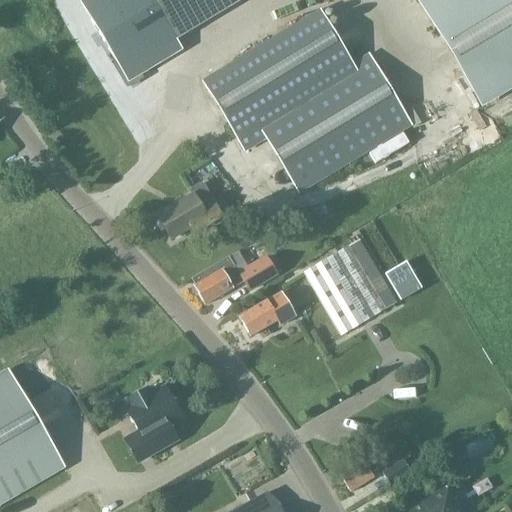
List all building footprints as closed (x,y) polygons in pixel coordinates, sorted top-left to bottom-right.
[(86,0),(80,4),(123,74),(128,82),(180,50),(174,40),(176,39),(155,5),(151,0),(86,0)] [(151,0),(155,5),(176,39),(240,0),(151,0)] [(511,0),(417,0),(481,107),(511,88),(511,0)] [(319,9),(201,82),(234,135),(256,122),(299,192),(412,124),(368,53),(352,63),(319,9)] [(222,216),(205,188),(156,217),(170,240),(189,229),(192,234),(222,216)] [(340,337),(384,310),(348,248),(303,273),(340,337)] [(277,274),(267,256),(247,267),(238,252),(228,257),(190,279),(193,286),(192,287),(204,306),(241,283),(247,292),(277,274)] [(266,301),(238,318),(250,337),(278,321),(281,325),(295,317),(282,293),(276,295),(266,301)] [(0,373),(0,506),(65,468),(7,369),(0,373)] [(404,397),(422,386),(417,378),(399,388),(404,397)] [(138,433),(124,441),(138,463),(167,446),(174,442),(165,426),(180,418),(178,414),(179,409),(175,402),(170,400),(163,388),(150,395),(147,389),(126,401),(130,407),(125,410),(138,433)] [(372,473),(385,464),(377,452),(339,477),(350,493),(374,478),(372,473)] [(402,459),(382,473),(391,485),(410,472),(402,459)] [(403,511),(401,511),(460,511),(454,500),(453,501),(445,488),(403,511)]
